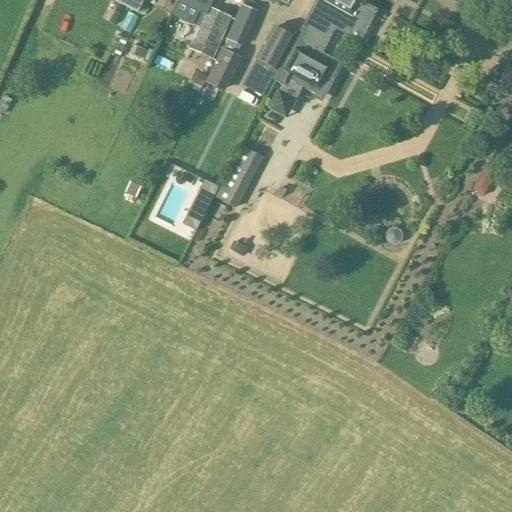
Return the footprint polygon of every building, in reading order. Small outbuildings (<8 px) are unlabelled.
[(144,0),(117,0),(116,4),(138,14),(144,0)] [(181,0),(180,3),(205,15),(188,49),(211,60),(231,18),(208,7),(211,0),(181,0)] [(367,21),(367,20),(371,15),(373,14),(375,11),(375,9),(365,4),(366,0),(327,0),(327,1),(324,0),(317,0),(274,82),(283,87),(277,98),(275,101),(293,110),(294,107),(304,89),(322,99),(325,93),(326,94),(337,73),(336,72),(339,67),(316,55),(318,51),(320,52),(333,29),(330,28),(333,24),(335,25),(341,27),(344,27),(346,27),(352,27),(354,26),(359,25),(364,22),(367,21)] [(228,40),(241,46),(243,47),(259,13),(243,6),(228,40)] [(275,28),(256,63),(276,73),(294,38),(275,28)] [(129,54),(143,60),(147,52),(133,45),(129,54)] [(238,58),(223,50),(206,85),(220,92),(238,58)] [(263,157),(245,147),(217,199),(235,209),(263,157)] [(475,185),(486,191),(490,183),(480,177),(475,185)] [(197,231),(219,187),(205,180),(183,224),(197,231)] [(136,200),(142,186),(132,182),(126,196),(136,200)] [(387,240),(389,244),(393,246),(397,246),(401,244),(403,241),(403,236),(401,233),(397,230),(393,230),(389,233),(387,236),(387,240)]
